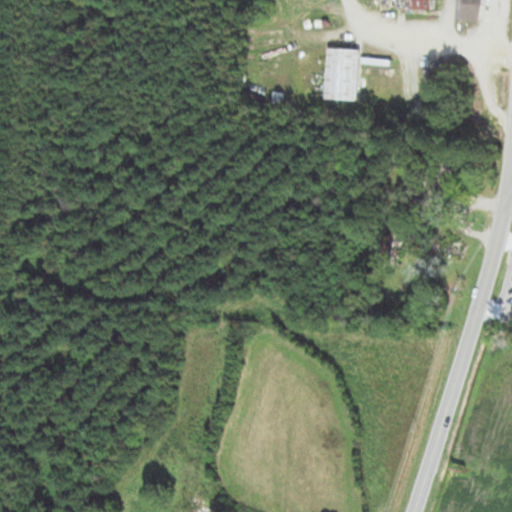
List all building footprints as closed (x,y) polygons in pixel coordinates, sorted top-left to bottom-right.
[(433,0),(378,0),(378,8),(433,11),(433,0)] [(481,0),(459,0),(460,21),(482,21),(481,0)] [(326,100),(359,101),(361,50),(328,49),(326,100)] [(438,191),(454,193),(458,164),(443,162),(438,191)] [(396,252),(406,232),(393,226),(384,246),(396,252)] [(438,256),(462,263),(468,240),(444,233),(438,256)]
